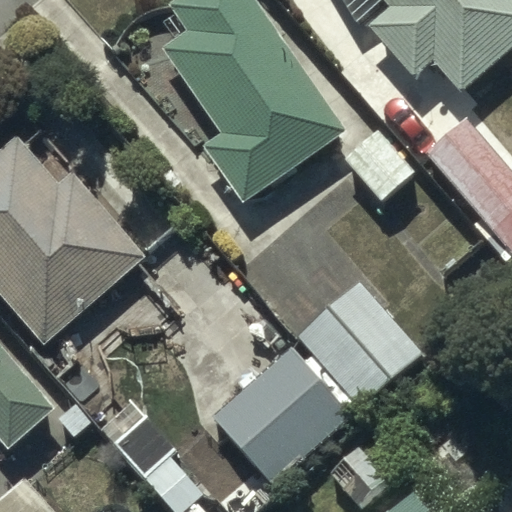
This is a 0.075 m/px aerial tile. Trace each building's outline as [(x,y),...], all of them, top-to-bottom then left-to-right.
[(206,153),(244,208),(346,137),(249,0),(184,0),(170,10),(190,38),(164,56),(223,141),(206,153)] [(511,0),(341,0),(359,29),(384,7),(390,14),(369,33),(416,86),(435,68),(462,99),(511,54),(511,0)] [(511,174),(469,123),(427,159),(481,223),(474,229),(506,268),(511,263),(511,174)] [(381,134),(344,165),(380,208),(417,178),(381,134)] [(17,140),(0,155),(0,297),(45,348),(145,259),(74,181),(63,191),(17,140)] [(360,288),(214,423),(257,470),(239,487),(242,491),(225,507),(230,511),(266,511),(281,499),(277,494),(424,357),(360,288)] [(55,416),(0,353),(0,445),(10,456),(55,416)] [(511,393),(498,406),(511,421),(511,393)] [(331,479),(359,511),(390,483),(392,486),(410,470),(390,448),(372,464),(361,452),(331,479)] [(0,511),(52,511),(26,482),(0,504),(0,511)] [(423,511),(413,499),(398,511),(423,511)]
